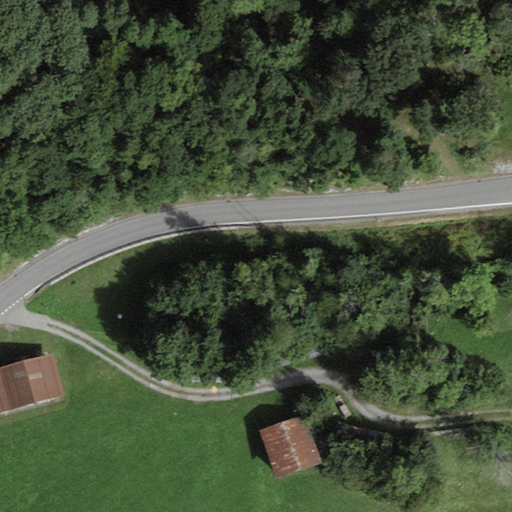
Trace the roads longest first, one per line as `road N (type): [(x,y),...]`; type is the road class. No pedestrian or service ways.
road 1 (track): [(511,414),(397,421),(318,377),(220,396),(184,391),(138,378),(69,330),(0,310)]
road 2 (residential): [(0,300),(80,249),(147,226),(511,189)]
